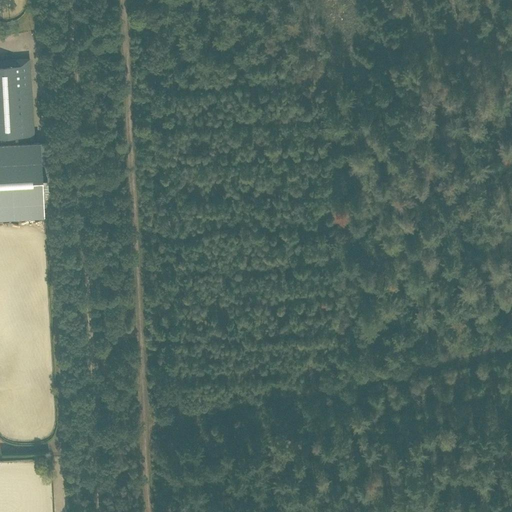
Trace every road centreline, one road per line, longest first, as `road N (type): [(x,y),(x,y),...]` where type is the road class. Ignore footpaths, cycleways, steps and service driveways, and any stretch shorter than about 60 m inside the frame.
road 1 (track): [(123,0),(147,425),(511,349)]
road 2 (track): [(72,0),(99,511)]
